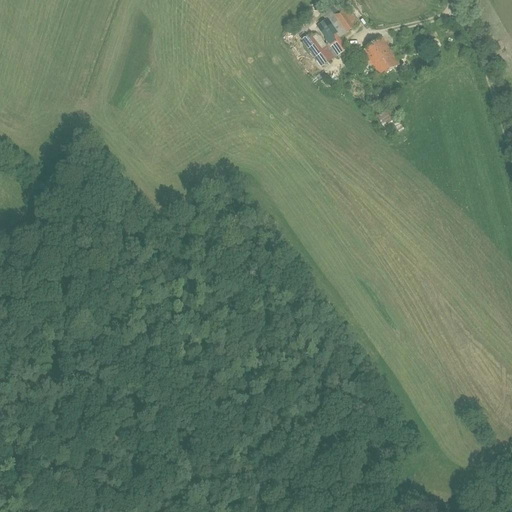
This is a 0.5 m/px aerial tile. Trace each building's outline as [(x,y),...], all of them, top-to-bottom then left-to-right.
[(337,2),(321,14),(327,21),(342,10),(337,2)] [(347,7),(327,21),(340,38),(359,25),(347,7)] [(313,36),(305,42),(323,66),(338,56),(330,46),(323,50),(313,36)] [(327,43),(330,46),(338,56),(348,49),(340,38),(339,39),(337,36),(327,43)] [(381,78),(400,65),(383,38),(363,51),(381,78)] [(368,62),(363,66),(368,73),(373,70),(368,62)] [(394,124),(386,111),(377,116),(385,129),(394,124)] [(399,126),(402,132),(408,130),(405,124),(399,126)]
